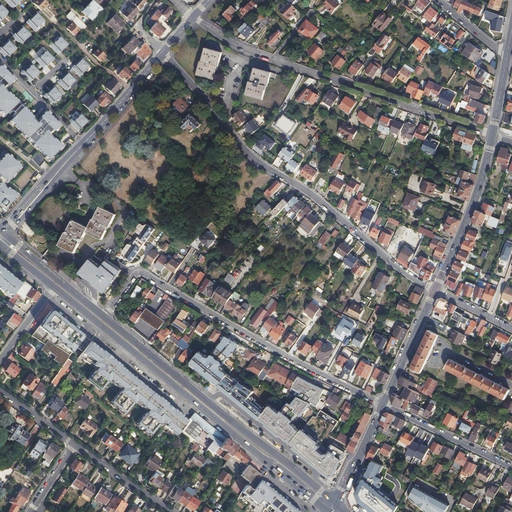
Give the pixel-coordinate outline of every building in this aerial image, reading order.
[(4,0),(13,8),(21,0),(4,0)] [(48,3),(44,0),(36,0),(33,3),(41,11),(44,8),(48,3)] [(93,0),(86,7),(89,10),(85,14),(92,21),(96,17),(102,10),(93,0)] [(146,0),(137,0),(135,2),(133,4),(139,10),(143,6),(142,5),(147,0),(146,0)] [(327,0),(324,4),(327,7),(329,9),(327,11),(331,15),(340,5),(334,0),(327,0)] [(419,0),(418,3),(416,4),(424,10),(430,3),(426,0),(419,0)] [(455,0),(452,5),(459,9),(463,2),(463,0),(458,0),(457,1),(455,0)] [(491,0),(489,7),(499,10),(501,0),(491,0)] [(244,6),(240,10),(247,16),(249,14),(250,13),(252,11),(253,9),(256,5),(252,2),(247,8),(244,6)] [(459,9),(458,11),(461,13),(462,10),(463,10),(464,9),(480,15),(482,10),(463,2),(459,9)] [(295,7),(290,3),(285,9),(281,13),(290,20),(293,17),(292,15),(294,13),(297,10),(295,7)] [(129,20),(139,10),(133,4),(132,4),(123,14),(129,20)] [(0,20),(8,13),(0,5),(0,20)] [(157,10),(151,19),(155,23),(168,7),(166,5),(160,12),(157,10)] [(232,6),(222,16),(226,19),(227,18),(231,21),(235,17),(232,14),(236,10),(232,6)] [(164,21),(165,19),(166,20),(173,12),(168,7),(160,18),(164,21)] [(424,17),(431,22),(434,18),(438,13),(431,8),(429,11),(427,10),(423,15),(425,16),(424,17)] [(501,32),(503,17),(488,11),(486,17),(494,20),(492,30),(501,32)] [(36,13),(27,23),(35,31),(38,29),(37,28),(44,21),(36,13)] [(76,17),(72,13),(67,18),(71,22),(72,21),(76,17)] [(382,13),(373,24),(383,32),(391,21),(382,13)] [(115,15),(107,23),(117,33),(124,25),(115,15)] [(80,21),(76,17),(72,21),(82,31),(86,27),(80,21)] [(258,26),(261,29),(266,24),(263,21),(258,26)] [(301,28),(299,31),(302,33),(303,33),(309,38),(312,34),(314,35),(318,30),(307,21),(301,28)] [(156,22),(149,31),(159,39),(167,30),(156,22)] [(431,22),(425,30),(435,39),(439,33),(433,28),(435,25),(431,22)] [(80,30),(72,23),(68,27),(67,28),(66,29),(74,36),(80,30)] [(239,29),(242,32),(248,26),(245,23),(239,29)] [(248,26),(242,32),(248,38),(254,32),(249,27),(248,26)] [(22,27),(13,37),(21,45),(24,43),(23,42),(30,35),(22,27)] [(271,39),(268,41),(274,48),(280,41),(278,39),(283,34),(278,30),(274,35),(273,35),(270,38),(271,39)] [(322,31),(318,36),(322,40),(326,35),(322,31)] [(438,37),(435,40),(439,43),(440,42),(452,49),(457,44),(458,42),(448,36),(446,34),(442,40),(438,37)] [(374,48),(373,47),(368,53),(370,54),(374,54),(377,50),(379,52),(385,45),(389,38),(383,35),(374,48)] [(49,46),(58,54),(68,45),(60,37),(53,44),(52,43),(49,46)] [(419,37),(414,44),(424,52),(418,60),(421,62),(427,53),(431,46),(430,45),(419,37)] [(123,49),(129,55),(130,54),(135,48),(139,44),(133,38),(123,49)] [(8,41),(0,48),(0,52),(7,59),(9,57),(9,56),(16,49),(8,41)] [(469,42),(464,49),(466,50),(477,57),(479,58),(481,55),(480,54),(482,51),(469,42)] [(142,45),(140,43),(139,44),(135,48),(138,51),(136,54),(143,60),(150,52),(146,48),(147,47),(143,44),(142,45)] [(315,44),(308,52),(317,60),(324,51),(315,44)] [(346,48),(341,54),(343,56),(350,48),(352,50),(353,48),(349,45),(346,48)] [(466,50),(464,49),(462,47),(459,51),(478,63),(476,66),(478,67),(483,61),(480,59),(479,58),(477,57),(466,50)] [(202,62),(201,62),(197,75),(213,80),(216,70),(214,70),(215,66),(218,66),(222,53),(206,48),(202,62)] [(106,56),(98,49),(93,54),(100,62),(106,56)] [(38,57),(35,59),(44,68),(53,59),(46,51),(38,58),(38,57)] [(334,55),(329,61),(340,69),(346,61),(338,55),(337,57),(334,55)] [(135,60),(136,59),(134,57),(131,59),(134,62),(129,67),(133,71),(139,64),(135,60)] [(376,58),(366,72),(373,77),(379,68),(380,69),(382,67),(376,63),(378,60),(376,58)] [(82,59),(72,68),(81,77),(83,75),(82,73),(89,66),(82,59)] [(349,71),(356,75),(364,66),(356,61),(349,71)] [(23,71),(21,73),(30,82),(39,73),(32,65),(24,72),(23,71)] [(419,65),(415,71),(420,75),(424,69),(419,65)] [(0,110),(5,116),(9,112),(10,113),(12,111),(15,113),(12,115),(14,117),(10,121),(48,160),(62,146),(50,135),(60,125),(46,111),(37,121),(23,107),(23,108),(18,103),(19,102),(5,89),(15,79),(1,66),(0,66),(0,110)] [(389,80),(392,83),(398,74),(389,67),(383,76),(387,78),(386,79),(389,81),(389,80)] [(483,83),(489,74),(478,67),(475,73),(479,76),(477,79),(483,83)] [(124,68),(119,74),(126,80),(131,74),(124,68)] [(267,86),(270,78),(271,73),(255,68),(251,82),(250,81),(246,95),(262,100),(266,86),(267,86)] [(407,78),(409,79),(413,74),(405,68),(399,77),(402,79),(403,78),(406,80),(407,78)] [(68,73),(58,82),(66,91),(69,89),(68,88),(75,81),(68,73)] [(314,80),(310,78),(304,84),(307,87),(308,86),(314,80)] [(421,84),(427,87),(430,81),(424,79),(421,84)] [(121,86),(113,80),(106,88),(113,95),(121,86)] [(449,89),(430,81),(427,87),(424,94),(430,97),(432,92),(440,95),(442,89),(445,91),(440,101),(447,104),(449,100),(446,99),(450,89),(449,89)] [(414,94),(413,96),(420,100),(424,92),(417,89),(419,85),(413,82),(409,91),(414,94)] [(470,93),(469,97),(471,99),(472,98),(473,98),(479,99),(482,88),(472,85),(470,93)] [(308,86),(307,87),(302,92),(305,95),(312,88),(308,86)] [(53,87),(44,96),(52,105),(55,103),(54,102),(61,95),(53,87)] [(330,90),(323,100),(332,107),(339,97),(330,90)] [(301,93),(297,98),(297,99),(301,101),(302,102),(304,98),(313,104),(318,96),(310,91),(307,96),(301,93)] [(104,92),(96,102),(98,104),(102,107),(105,104),(107,105),(112,99),(104,92)] [(96,102),(87,94),(82,99),(85,102),(83,105),(91,112),(93,109),(94,110),(96,107),(95,107),(98,104),(96,102)] [(188,105),(181,97),(174,104),(182,112),(188,105)] [(347,97),(340,107),(349,113),(356,103),(347,97)] [(484,109),(486,105),(471,99),(469,103),(484,109)] [(238,111),(232,116),(234,119),(235,119),(237,121),(236,122),(239,125),(248,119),(241,109),(238,111)] [(375,121),(361,111),(357,115),(368,122),(367,125),(371,127),(375,121)] [(483,124),(486,116),(476,113),(475,112),(474,116),(477,117),(475,122),(483,124)] [(511,114),(505,113),(503,122),(511,123),(511,115),(511,114)] [(72,120),(69,122),(78,131),(87,121),(80,114),(73,121),(72,120)] [(191,114),(181,124),(191,134),(201,124),(191,114)] [(278,122),(276,125),(289,135),(291,132),(294,128),(297,124),(293,121),(284,115),(281,119),(278,122)] [(391,129),(394,120),(383,116),(377,128),(389,133),(390,131),(391,129)] [(246,125),(251,131),(253,134),(260,128),(253,119),(246,125)] [(391,129),(390,131),(400,135),(404,125),(394,120),(391,129)] [(402,135),(413,140),(415,136),(416,135),(413,134),(416,126),(408,123),(402,135)] [(342,124),(339,132),(346,136),(345,139),(351,142),(353,139),(358,131),(348,126),(347,127),(342,124)] [(416,135),(415,136),(426,140),(426,139),(428,135),(426,134),(428,128),(421,125),(419,130),(418,130),(416,135)] [(454,138),(464,142),(467,133),(457,129),(454,138)] [(265,133),(257,144),(268,153),(276,142),(265,133)] [(467,133),(464,142),(461,148),(472,152),(477,136),(467,133)] [(426,139),(426,140),(422,149),(434,155),(439,145),(440,142),(433,139),(432,142),(426,139)] [(509,170),(510,165),(508,165),(511,154),(507,153),(508,149),(503,148),(502,152),(501,152),(499,162),(503,164),(502,168),(509,170)] [(338,151),(330,165),(337,169),(345,155),(338,151)] [(0,206),(4,210),(16,195),(3,184),(5,181),(7,183),(21,165),(6,152),(0,159),(0,206)] [(295,154),(286,167),(295,173),(304,159),(295,154)] [(306,165),(301,174),(312,181),(318,172),(306,165)] [(460,178),(475,183),(477,175),(462,170),(459,177),(460,178)] [(321,177),(317,183),(323,187),(327,181),(321,177)] [(335,179),(330,189),(333,191),(335,192),(338,194),(339,194),(344,184),(335,179)] [(269,188),(264,193),(270,198),(282,184),(277,180),(269,188)] [(350,180),(346,190),(353,193),(354,190),(357,191),(361,185),(356,182),(350,180)] [(431,195),(433,191),(432,191),(435,185),(425,181),(421,191),(431,195)] [(464,182),(461,189),(471,193),(474,185),(464,182)] [(466,199),(468,200),(471,193),(461,189),(458,196),(466,199)] [(409,193),(404,206),(415,210),(420,197),(409,193)] [(296,195),(289,203),(293,207),(301,199),(296,195)] [(264,199),(256,207),(264,215),(271,207),(264,199)] [(284,199),(272,212),(277,216),(277,215),(279,213),(284,208),(286,206),(289,203),(284,199)] [(293,207),(292,209),(298,214),(306,204),(301,199),(293,207)] [(357,201),(353,199),(348,210),(350,210),(348,215),(352,216),(359,202),(357,201)] [(504,208),(502,211),(500,218),(503,219),(505,213),(504,212),(505,211),(506,211),(507,208),(509,203),(510,201),(507,199),(504,208)] [(359,202),(352,216),(360,220),(367,206),(359,202)] [(306,204),(298,214),(301,217),(302,215),(306,218),(311,213),(313,210),(306,204)] [(481,212),(487,214),(491,216),(491,215),(494,207),(484,204),(481,212)] [(65,232),(59,244),(59,245),(74,252),(75,252),(81,240),(82,240),(87,232),(102,239),(108,227),(109,227),(116,214),(101,206),(100,206),(94,219),(93,218),(88,227),(73,220),(66,232),(65,232)] [(366,210),(361,221),(364,223),(367,225),(367,224),(370,226),(376,215),(366,210)] [(476,210),(473,219),(484,223),(487,214),(481,212),(476,210)] [(306,218),(301,224),(314,236),(324,224),(311,213),(306,218)] [(380,215),(371,234),(377,237),(380,231),(376,229),(382,216),(380,215)] [(500,220),(491,216),(489,221),(495,224),(495,223),(498,224),(500,220)] [(390,217),(388,221),(399,226),(401,222),(390,217)] [(457,228),(460,221),(451,217),(447,224),(457,228)] [(155,230),(148,224),(126,256),(128,258),(126,261),(128,263),(133,261),(155,230)] [(442,230),(441,233),(441,234),(448,237),(448,236),(449,233),(452,234),(454,235),(457,228),(447,224),(444,231),(442,230)] [(407,247),(397,260),(408,267),(421,276),(428,280),(432,273),(417,265),(412,262),(421,244),(425,235),(418,232),(406,227),(403,234),(409,236),(405,246),(407,247)] [(420,227),(418,232),(425,235),(433,239),(440,242),(442,242),(443,239),(435,236),(435,235),(427,231),(427,230),(420,227)] [(385,228),(379,240),(388,244),(394,232),(385,228)] [(471,240),(475,242),(479,234),(478,233),(472,230),(471,230),(470,230),(466,238),(471,240)] [(216,239),(207,231),(200,239),(209,247),(216,239)] [(327,231),(322,237),(327,241),(332,235),(332,234),(327,231)] [(36,248),(40,244),(33,239),(30,243),(36,248)] [(465,240),(462,248),(470,252),(475,242),(471,240),(470,242),(465,240)] [(511,242),(507,240),(501,259),(508,262),(511,251),(511,242)] [(438,256),(441,257),(447,245),(442,242),(440,242),(436,251),(433,257),(437,259),(438,256)] [(343,243),(337,251),(346,258),(350,252),(352,250),(343,243)] [(184,261),(188,262),(194,250),(191,248),(184,261)] [(462,248),(457,258),(462,261),(466,262),(470,252),(462,248)] [(159,255),(152,250),(146,259),(152,264),(159,255)] [(346,258),(344,262),(353,268),(358,262),(360,259),(350,252),(346,258)] [(163,255),(155,266),(155,267),(158,269),(159,268),(162,270),(170,259),(163,255)] [(177,258),(174,256),(166,268),(170,270),(171,269),(176,272),(182,262),(177,258)] [(417,265),(432,273),(434,268),(427,264),(428,261),(420,257),(417,265)] [(91,259),(80,273),(105,292),(110,286),(122,271),(107,260),(102,267),(91,259)] [(457,270),(461,272),(464,266),(465,265),(461,263),(456,260),(452,269),(457,270)] [(353,268),(352,270),(362,276),(367,268),(358,262),(353,268)] [(21,283),(0,266),(0,288),(5,293),(6,291),(12,296),(15,292),(21,283)] [(195,270),(190,278),(199,284),(199,283),(205,274),(201,271),(200,273),(195,270)] [(451,271),(448,279),(452,281),(450,286),(450,287),(454,289),(454,288),(455,289),(458,283),(457,282),(461,272),(457,270),(455,273),(451,271)] [(381,271),(374,285),(379,288),(376,292),(381,295),(391,277),(381,271)] [(232,275),(228,272),(225,279),(231,283),(235,277),(232,275)] [(177,281),(178,282),(183,286),(188,278),(183,274),(182,274),(177,281)] [(147,281),(142,278),(136,287),(137,288),(131,296),(135,298),(142,288),(140,286),(142,282),(145,284),(147,281)] [(200,290),(212,298),(213,296),(220,287),(207,279),(200,290)] [(15,292),(18,294),(24,298),(26,296),(31,288),(32,288),(23,281),(21,283),(15,292)] [(474,295),(483,299),(486,290),(488,285),(489,284),(480,281),(477,287),(474,295)] [(220,287),(213,296),(226,305),(230,299),(233,294),(220,285),(220,287)] [(425,289),(417,285),(410,300),(418,303),(425,289)] [(463,294),(472,297),(475,288),(465,285),(464,289),(465,289),(463,294)] [(486,290),(483,299),(493,302),(497,291),(490,288),(491,286),(488,285),(486,290)] [(502,298),(511,302),(511,301),(511,288),(506,286),(502,298)] [(31,288),(26,296),(34,302),(39,294),(31,288)] [(146,298),(150,292),(151,290),(147,288),(142,295),(146,298)] [(226,305),(225,307),(236,314),(237,312),(243,316),(247,310),(248,310),(250,307),(250,305),(246,303),(244,303),(242,307),(235,302),(240,295),(235,291),(233,294),(230,299),(226,305)] [(12,296),(9,301),(14,304),(17,300),(15,298),(18,294),(15,292),(12,296)] [(150,292),(146,298),(151,301),(155,295),(150,292)] [(169,296),(167,300),(157,315),(165,320),(178,302),(169,296)] [(479,305),(482,300),(477,297),(474,302),(479,305)] [(439,300),(436,305),(446,310),(448,308),(445,306),(447,303),(447,301),(442,298),(439,300)] [(402,299),(398,308),(409,313),(413,304),(402,299)] [(349,304),(345,310),(349,311),(348,313),(359,319),(364,310),(364,308),(361,307),(361,308),(359,307),(358,305),(354,303),(353,304),(352,305),(349,304)] [(451,305),(448,311),(454,314),(455,312),(455,311),(458,306),(452,304),(451,305)] [(436,305),(434,309),(441,313),(438,318),(443,321),(448,311),(446,310),(436,305)] [(135,314),(131,319),(137,322),(144,312),(142,310),(142,309),(139,307),(135,314)] [(165,321),(165,320),(157,315),(147,307),(144,310),(144,312),(141,316),(159,330),(161,327),(165,321)] [(265,310),(254,324),(257,326),(264,317),(268,320),(275,311),(275,310),(271,307),(269,310),(269,312),(269,313),(267,311),(267,312),(265,310)] [(187,312),(183,309),(174,323),(180,328),(179,330),(183,332),(187,326),(187,325),(181,321),(187,312)] [(251,322),(254,324),(265,310),(263,309),(262,310),(260,310),(251,322)] [(15,311),(6,323),(13,329),(14,328),(20,319),(17,316),(18,313),(15,311)] [(49,312),(35,331),(48,339),(44,344),(41,349),(48,355),(50,352),(56,357),(54,360),(62,366),(64,363),(76,347),(78,348),(82,352),(90,342),(91,341),(84,335),(54,311),(49,312)] [(254,311),(248,319),(250,321),(256,313),(254,311)] [(268,320),(261,329),(266,333),(268,329),(272,332),(279,322),(273,318),(277,314),(275,313),(276,312),(275,311),(268,320)] [(463,315),(455,311),(455,312),(454,314),(452,317),(458,321),(455,326),(459,328),(462,323),(469,327),(470,326),(472,321),(463,316),(463,315)] [(381,315),(379,321),(385,323),(387,318),(381,315)] [(207,321),(204,319),(200,324),(197,328),(204,333),(210,325),(206,323),(207,321)] [(344,319),(335,332),(341,336),(344,330),(349,334),(354,325),(344,319)] [(487,321),(483,319),(476,332),(483,336),(487,328),(484,326),(487,321)] [(469,327),(467,330),(472,332),(477,323),(472,320),(472,321),(470,326),(469,327)] [(185,334),(183,338),(188,343),(195,331),(197,328),(200,324),(195,321),(190,328),(194,330),(189,337),(185,334)] [(397,324),(392,335),(393,336),(398,338),(403,341),(408,330),(397,324)] [(277,326),(271,334),(279,339),(284,331),(277,326)] [(159,330),(149,342),(152,344),(156,339),(155,338),(157,336),(163,342),(169,334),(171,336),(175,331),(173,330),(172,332),(167,328),(165,330),(161,327),(159,330)] [(199,353),(191,363),(329,476),(336,474),(348,449),(349,446),(345,443),(337,439),(330,434),(338,421),(321,410),(317,417),(314,416),(302,432),(297,428),(297,427),(292,423),(299,414),(301,416),(311,404),(322,409),(332,393),(275,363),(268,374),(301,392),(300,395),(292,405),(288,402),(280,413),(270,405),(267,409),(264,406),(263,407),(255,401),(256,400),(251,396),(255,391),(240,382),(222,369),(222,366),(233,352),(237,354),(238,352),(244,356),(243,357),(252,362),(255,357),(257,354),(215,329),(209,338),(216,343),(217,341),(220,343),(215,349),(215,350),(208,359),(206,359),(199,353)] [(429,330),(428,334),(437,338),(439,335),(429,330)] [(455,330),(451,336),(463,342),(467,336),(465,335),(455,330)] [(491,343),(488,347),(491,348),(495,340),(496,340),(497,338),(500,333),(494,330),(490,337),(492,338),(490,342),(491,343)] [(171,336),(170,338),(177,344),(182,337),(175,331),(171,336)] [(290,332),(284,340),(288,344),(289,343),(293,345),(298,337),(290,332)] [(358,333),(353,343),(362,348),(367,337),(363,335),(363,336),(358,333)] [(376,333),(373,339),(378,342),(376,345),(383,349),(388,339),(376,333)] [(500,333),(497,338),(506,343),(504,347),(502,346),(500,350),(503,352),(507,344),(511,338),(500,333)] [(421,348),(411,368),(421,373),(433,346),(437,338),(428,334),(421,348)] [(398,338),(393,336),(389,344),(385,351),(383,355),(386,356),(392,344),(394,345),(398,338)] [(463,342),(451,336),(450,338),(449,340),(461,346),(462,344),(463,342)] [(183,338),(182,337),(177,344),(182,347),(186,350),(186,349),(190,345),(190,344),(188,343),(183,338)] [(318,339),(312,350),(319,354),(325,343),(318,339)] [(304,340),(299,348),(307,354),(312,346),(304,340)] [(121,366),(102,350),(101,351),(90,342),(82,352),(79,357),(89,363),(90,362),(96,368),(87,379),(100,391),(110,379),(122,388),(111,402),(125,413),(136,400),(148,410),(137,423),(151,435),(162,421),(166,424),(165,426),(172,431),(173,430),(177,434),(180,430),(187,421),(182,417),(183,416),(173,409),(167,404),(168,404),(159,396),(158,397),(147,388),(147,387),(132,375),(131,375),(121,367),(121,366)] [(319,354),(317,356),(328,362),(330,358),(329,357),(334,349),(325,343),(319,354)] [(35,351),(26,344),(25,345),(22,349),(19,354),(28,361),(35,351)] [(503,352),(502,354),(511,358),(511,352),(510,351),(511,347),(507,344),(503,352)] [(175,355),(179,358),(186,350),(182,347),(175,355)] [(186,350),(179,358),(183,362),(186,358),(188,358),(191,354),(186,349),(186,350)] [(383,355),(385,351),(381,349),(375,361),(379,363),(383,355)] [(494,350),(488,360),(494,363),(496,364),(502,354),(494,350)] [(11,353),(6,361),(11,364),(6,371),(14,377),(19,369),(11,363),(16,357),(11,353)] [(341,355),(337,362),(345,367),(349,360),(348,359),(349,357),(346,356),(345,357),(341,355)] [(54,377),(51,382),(55,385),(67,367),(72,360),(69,357),(64,364),(64,363),(62,366),(58,372),(54,377)] [(255,357),(252,362),(248,367),(260,375),(267,364),(255,357)] [(331,373),(338,358),(335,357),(328,371),(331,373)] [(450,359),(445,369),(458,375),(477,385),(505,399),(510,390),(487,378),(467,367),(450,359)] [(348,361),(343,371),(351,375),(356,365),(348,361)] [(362,361),(356,372),(367,377),(373,367),(362,361)] [(378,379),(384,382),(386,383),(390,374),(388,373),(377,368),(374,373),(379,376),(378,379)] [(25,389),(26,389),(27,387),(31,390),(39,380),(35,377),(33,378),(29,375),(28,377),(27,377),(23,383),(24,383),(21,386),(25,389)] [(398,383),(400,384),(408,387),(410,384),(415,387),(414,388),(433,397),(434,394),(430,391),(430,390),(424,388),(417,384),(403,377),(402,376),(398,383)] [(424,388),(430,390),(433,392),(438,381),(430,377),(424,388)] [(40,383),(31,395),(36,398),(38,395),(39,396),(40,395),(41,393),(44,389),(43,388),(45,386),(40,383)] [(369,384),(366,390),(371,393),(374,387),(369,384)] [(332,393),(327,401),(337,407),(342,398),(336,394),(339,389),(336,387),(332,393)] [(408,387),(403,397),(403,398),(407,399),(409,401),(414,404),(420,393),(408,387)] [(403,397),(395,393),(394,393),(391,399),(392,403),(400,407),(402,402),(399,400),(399,399),(402,401),(403,398),(403,397)] [(81,395),(75,403),(84,409),(90,401),(81,395)] [(48,405),(58,412),(64,404),(54,397),(48,405)] [(427,410),(424,415),(428,418),(433,408),(436,402),(434,400),(432,399),(427,410)] [(346,408),(342,416),(341,417),(344,419),(338,430),(341,432),(347,421),(345,419),(350,411),(353,405),(350,402),(349,403),(346,408)] [(58,412),(56,415),(62,419),(63,418),(68,411),(68,410),(65,407),(66,405),(64,404),(58,412)] [(419,413),(424,415),(427,410),(415,404),(411,411),(419,414),(419,413)] [(68,411),(63,418),(67,421),(72,413),(68,411)] [(212,427),(194,412),(187,421),(180,430),(192,440),(203,427),(208,431),(212,427)] [(341,432),(337,439),(345,443),(349,446),(348,449),(353,452),(354,452),(359,442),(362,435),(366,426),(372,414),(368,412),(366,412),(364,412),(359,421),(361,422),(361,423),(356,432),(353,439),(351,442),(347,439),(346,437),(347,435),(342,432),(341,432)] [(384,414),(379,424),(386,427),(384,430),(382,433),(388,436),(392,428),(389,427),(390,425),(393,426),(394,425),(398,417),(388,412),(384,414)] [(448,414),(444,423),(453,428),(458,418),(448,414)] [(406,421),(398,417),(394,425),(402,429),(406,421)] [(86,419),(81,426),(88,431),(86,434),(91,437),(98,427),(86,419)] [(463,422),(460,428),(472,434),(476,426),(469,422),(468,424),(463,422)] [(11,428),(9,431),(7,436),(7,437),(7,438),(9,440),(11,440),(11,439),(12,439),(13,438),(23,444),(28,435),(19,429),(20,427),(14,423),(11,428)] [(472,434),(469,440),(475,442),(478,436),(477,433),(481,424),(478,423),(476,426),(472,434)] [(226,438),(212,427),(208,431),(217,439),(206,453),(209,455),(207,457),(208,458),(209,459),(214,453),(215,452),(218,447),(226,438)] [(415,437),(404,431),(400,440),(409,445),(411,441),(412,442),(413,441),(415,437)] [(100,440),(110,447),(115,440),(116,439),(114,438),(113,438),(105,433),(100,440)] [(489,435),(485,442),(493,447),(499,434),(497,433),(495,438),(489,435)] [(231,443),(226,438),(218,447),(215,452),(214,453),(218,456),(223,449),(227,453),(223,458),(226,461),(230,456),(237,447),(231,443)] [(45,444),(38,439),(28,455),(35,460),(40,452),(42,449),(45,444)] [(115,440),(110,447),(116,452),(121,444),(115,440)] [(415,456),(421,446),(418,444),(418,443),(413,441),(412,442),(406,453),(414,457),(415,456)] [(59,447),(51,442),(45,451),(44,454),(42,456),(46,458),(44,461),(48,464),(59,447)] [(431,450),(439,454),(440,453),(443,446),(435,442),(431,450)] [(194,443),(190,448),(196,452),(199,447),(194,443)] [(393,447),(386,443),(381,452),(389,456),(393,447)] [(373,444),(367,457),(373,460),(375,456),(380,447),(373,444)] [(426,446),(422,444),(421,446),(415,456),(423,460),(427,454),(430,449),(426,447),(426,446)] [(119,456),(131,465),(133,462),(136,464),(141,458),(138,456),(139,454),(127,445),(125,447),(122,445),(118,451),(121,453),(119,456)] [(443,446),(440,453),(451,459),(453,454),(452,453),(453,450),(444,446),(444,445),(443,446)] [(250,458),(237,447),(230,456),(237,462),(239,460),(245,464),(250,458)] [(466,455),(460,452),(458,456),(452,466),(457,468),(460,463),(464,465),(468,459),(465,457),(466,455)] [(190,461),(200,468),(205,460),(195,453),(195,454),(193,453),(191,457),(192,458),(190,461)] [(152,454),(144,464),(150,468),(149,469),(154,472),(162,461),(152,454)] [(209,459),(208,458),(204,462),(211,468),(214,464),(209,459)] [(70,473),(76,477),(78,474),(77,473),(82,465),(74,460),(69,468),(72,470),(70,473)] [(360,504),(370,511),(394,511),(399,506),(376,489),(379,485),(373,482),(382,465),(373,460),(355,494),(360,504)] [(463,470),(472,475),(477,466),(468,461),(463,470)] [(245,468),(239,475),(242,478),(250,469),(252,471),(254,469),(248,464),(245,468)] [(438,464),(434,472),(438,474),(442,466),(438,464)] [(478,477),(487,482),(492,473),(483,468),(478,477)] [(248,482),(246,486),(252,490),(260,480),(263,476),(254,469),(252,471),(250,469),(242,478),(248,482)] [(222,471),(217,479),(225,485),(226,484),(228,485),(229,482),(228,481),(231,477),(222,471)] [(154,472),(148,481),(158,488),(164,480),(154,472)] [(76,477),(71,484),(83,491),(88,483),(89,481),(78,473),(78,474),(76,477)] [(164,480),(158,488),(165,492),(171,483),(165,479),(164,480)] [(238,479),(231,486),(237,493),(244,486),(238,479)] [(263,483),(260,480),(252,490),(246,486),(240,495),(260,511),(261,511),(276,493),(264,482),(263,483)] [(83,491),(81,493),(90,499),(96,490),(91,487),(92,485),(88,483),(83,491)] [(446,511),(450,505),(444,502),(421,490),(410,484),(409,486),(404,495),(425,511),(427,510),(428,511),(446,511)] [(488,491),(486,494),(494,498),(496,495),(499,489),(491,484),(488,491)] [(62,487),(53,501),(58,504),(67,490),(62,487)] [(174,487),(169,496),(172,498),(177,489),(174,487)] [(112,495),(100,488),(94,498),(105,505),(112,495)] [(20,489),(12,503),(13,504),(18,507),(18,508),(21,503),(22,504),(28,494),(20,489)] [(172,498),(177,502),(178,500),(183,492),(180,490),(180,491),(177,489),(172,498)] [(180,504),(185,507),(192,497),(184,491),(183,492),(178,500),(181,502),(180,504)] [(299,511),(276,493),(261,511),(299,511)] [(466,493),(462,502),(468,505),(467,506),(473,509),(478,500),(466,493)] [(113,511),(120,500),(114,496),(105,509),(108,511),(110,509),(113,511)] [(192,497),(185,507),(190,510),(191,509),(194,511),(200,502),(192,497)] [(113,511),(112,511),(121,511),(127,504),(120,500),(113,511)] [(511,504),(509,503),(505,501),(498,511),(510,511),(511,510),(511,504)] [(141,511),(140,511),(145,511),(149,505),(146,503),(141,511)]
